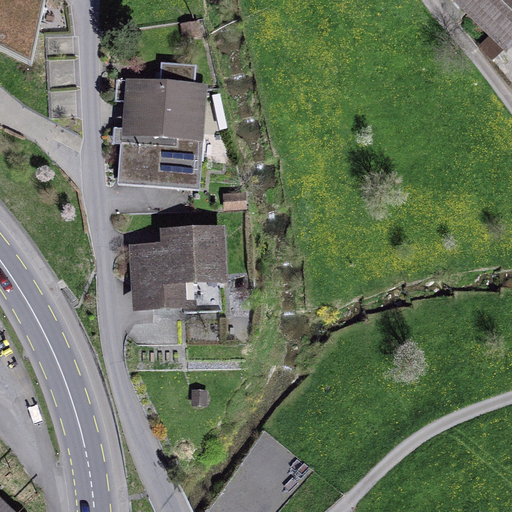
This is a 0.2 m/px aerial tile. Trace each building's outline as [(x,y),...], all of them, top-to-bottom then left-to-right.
[(44,0),(0,0),(0,49),(31,65),(44,0)] [(511,0),(449,0),(506,56),(511,50),(511,0)] [(159,82),(116,81),(116,103),(125,103),(123,130),(114,129),(113,146),(121,147),(117,186),(199,192),(207,87),(195,85),(196,67),(160,64),(159,82)] [(244,196),(220,198),(221,214),(245,212),(244,196)] [(161,245),(129,247),(133,315),(185,312),(185,314),(223,313),(221,291),(229,290),(226,228),(160,231),(161,245)] [(0,511),(13,511),(0,499),(0,511)]
